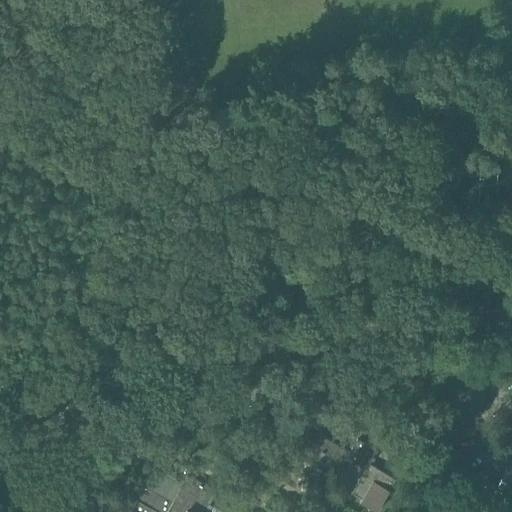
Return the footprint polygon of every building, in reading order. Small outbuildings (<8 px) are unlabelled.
[(447,175),(479,178),(481,156),(448,153),(447,175)] [(496,181),(498,166),(482,165),(481,180),(496,181)] [(332,458),(339,446),(320,435),(316,442),(303,434),(297,445),(307,450),(301,460),(322,472),(322,471),(316,467),(323,455),(323,456),(325,453),(332,458)] [(369,463),(370,464),(372,460),(374,461),(376,457),(374,456),(378,450),(357,439),(350,452),(339,446),(332,458),(352,469),(356,463),(366,468),(366,469),(369,463)] [(318,477),(322,472),(301,460),(294,473),(283,467),(276,478),(297,490),(300,484),(311,490),(316,481),(318,482),(320,478),(318,477)] [(377,511),(396,479),(370,464),(369,463),(366,469),(366,468),(351,493),(364,500),(362,503),(376,511),(377,511)] [(155,468),(145,487),(137,482),(120,511),(223,511),(210,504),(218,491),(189,475),(190,475),(188,474),(183,483),(155,468)]
